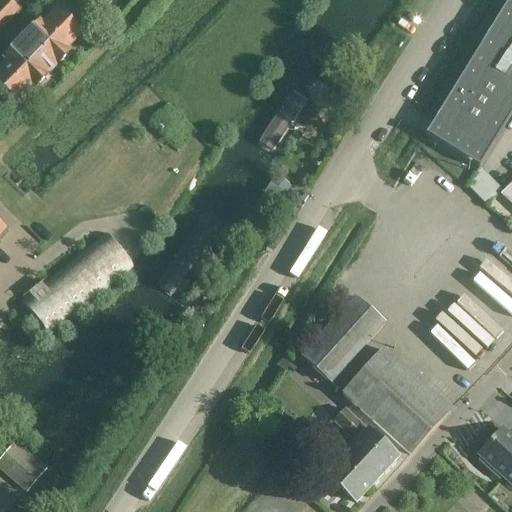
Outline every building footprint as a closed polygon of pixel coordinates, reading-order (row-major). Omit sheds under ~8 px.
[(1,0),(0,1),(0,14),(8,22),(18,12),(5,0),(1,0)] [(478,170),(511,115),(511,0),(509,0),(431,128),(440,133),(434,142),(478,170)] [(41,52),(56,67),(69,54),(66,50),(81,36),(57,12),(43,27),(50,34),(38,46),(42,51),(41,52)] [(13,77),(27,91),(31,87),(34,90),(56,67),(41,52),(42,51),(38,46),(50,34),(43,27),(42,27),(39,24),(21,43),(36,58),(19,75),(17,73),(13,77)] [(36,58),(21,43),(4,61),(7,64),(0,70),(0,86),(16,102),(27,91),(13,77),(17,73),(19,75),(36,58)] [(318,101),(294,84),(293,84),(254,144),(275,159),(318,101)] [(480,169),(467,189),(485,207),(502,191),(480,169)] [(261,200),(271,207),(275,209),(290,188),(276,177),(261,200)] [(511,185),(501,196),(511,205),(511,185)] [(237,233),(251,242),(264,222),(251,213),(237,233)] [(201,225),(157,286),(171,295),(215,234),(201,225)] [(133,268),(106,234),(21,302),(48,336),(133,268)] [(229,263),(225,270),(230,273),(235,267),(229,263)] [(354,299),(301,359),(331,386),(384,326),(354,299)] [(172,325),(165,335),(174,341),(181,331),(172,325)] [(343,396),(410,457),(450,412),(383,352),(343,396)] [(286,357),(276,367),(284,374),(288,369),(293,374),(302,363),(297,359),(293,363),(286,357)] [(397,459),(383,446),(345,411),(333,423),(355,444),(339,461),(370,489),(397,459)] [(511,439),(502,431),(478,457),(481,460),(479,462),(489,472),(492,469),(511,487),(511,439)] [(15,445),(0,462),(0,467),(28,491),(46,471),(15,445)] [(356,505),(370,489),(339,461),(325,476),(356,505)] [(299,467),(289,477),(308,495),(318,485),(299,467)]
